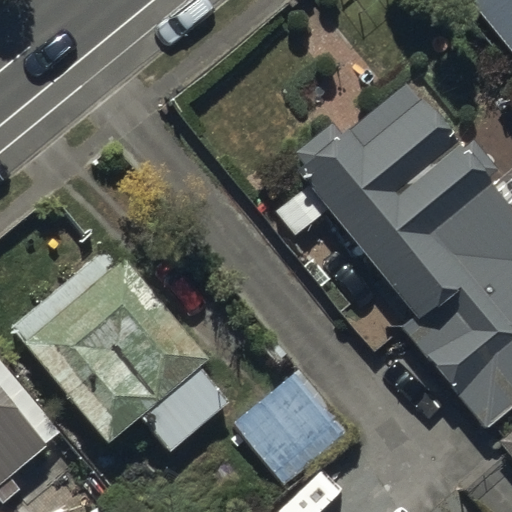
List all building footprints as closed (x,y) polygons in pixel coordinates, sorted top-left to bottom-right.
[(511,0),(451,0),(511,75),(511,0)] [(479,438),(511,411),(511,231),(482,194),(493,185),(466,152),(456,161),(402,96),(339,147),(329,134),(279,174),(406,329),(396,337),(479,438)] [(25,349),(14,359),(102,461),(136,432),(165,465),(225,413),(197,380),(202,375),(99,255),(10,332),(25,349)] [(278,496),(342,441),(292,383),(228,438),(278,496)] [(0,485),(48,442),(0,389),(0,485)] [(511,440),(497,452),(511,470),(511,440)]
